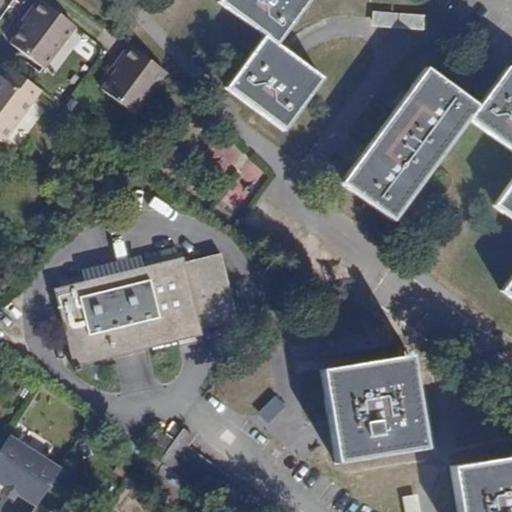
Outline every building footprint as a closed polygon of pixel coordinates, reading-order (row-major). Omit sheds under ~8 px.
[(9,44),(41,68),(73,25),(38,0),(34,0),(27,10),(32,14),(24,24),(9,44)] [(219,0),(218,2),(264,35),(227,87),(284,130),(322,79),(276,45),(309,0),(219,0)] [(19,21),(24,24),(32,14),(27,10),(19,21)] [(101,89),(134,113),(166,70),(129,44),(119,57),(123,59),(115,70),(101,89)] [(112,67),(115,70),(123,59),(119,57),(112,67)] [(485,96),(511,116),(511,71),(507,67),(485,96)] [(32,99),(39,91),(8,68),(1,77),(32,99)] [(511,276),(502,291),(511,298),(511,116),(485,96),(478,106),(426,69),(342,183),(393,221),(469,118),(511,150),(511,180),(494,206),(511,219),(511,276)] [(0,142),(32,99),(1,77),(0,76),(0,142)] [(202,157),(224,173),(238,155),(217,138),(202,157)] [(236,211),(265,171),(250,160),(221,200),(236,211)] [(200,329),(237,320),(221,253),(184,262),(183,258),(54,289),(74,367),(201,334),(200,329)] [(96,266),(98,275),(132,266),(129,257),(96,266)] [(336,463),(426,448),(410,356),(322,370),(336,463)] [(145,446),(161,458),(174,440),(158,428),(145,446)] [(277,511),(187,446),(193,438),(182,430),(174,440),(161,458),(159,461),(170,468),(193,485),(230,511),(277,511)] [(0,450),(0,486),(2,484),(4,486),(17,494),(36,506),(60,469),(9,437),(0,450)] [(459,511),(511,511),(511,456),(452,466),(459,511)] [(157,490),(180,506),(193,485),(170,468),(157,490)] [(17,494),(4,486),(1,491),(13,499),(17,494)] [(405,495),(407,511),(422,511),(419,493),(405,495)]
